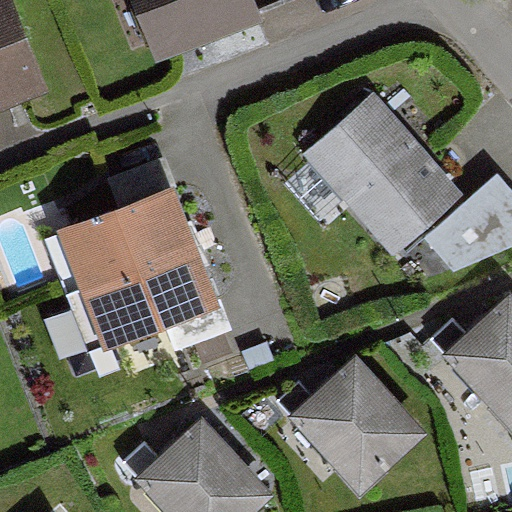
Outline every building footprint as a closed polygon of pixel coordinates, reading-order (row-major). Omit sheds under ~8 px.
[(250,10),(249,8),(246,0),(138,0),(157,47),(250,10)] [(0,95),(32,83),(0,1),(0,95)] [(451,196),(364,97),(304,150),(391,248),(451,196)] [(511,240),(511,197),(491,174),(420,236),(448,268),(511,240)] [(183,246),(161,190),(61,229),(83,285),(183,246)] [(104,341),(205,302),(183,246),(83,285),(104,341)] [(511,310),(503,301),(464,337),(447,319),(425,339),(441,357),(448,352),(493,402),(487,407),(508,430),(511,426),(511,310)] [(372,465),(410,430),(350,363),(310,399),(293,381),(271,401),(288,419),(294,414),(339,464),(333,469),(354,492),(377,471),(372,465)] [(234,511),(257,492),(196,425),(156,461),(139,442),(117,463),(134,481),(140,476),(172,511),(234,511)]
